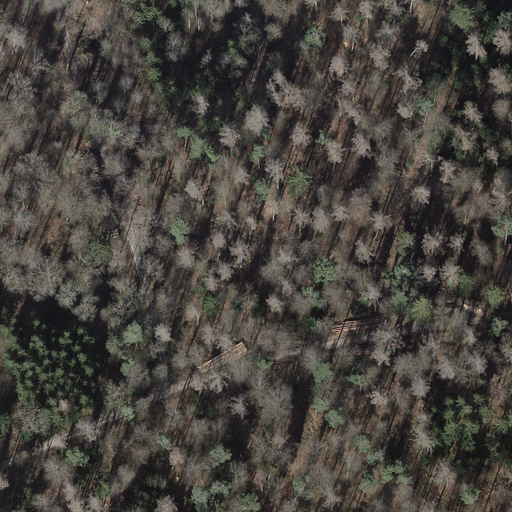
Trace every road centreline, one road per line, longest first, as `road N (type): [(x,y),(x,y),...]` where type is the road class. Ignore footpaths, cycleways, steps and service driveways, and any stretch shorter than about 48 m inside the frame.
road 1 (track): [(0,469),(170,389),(62,0)]
road 2 (track): [(511,311),(487,314),(126,213)]
road 3 (track): [(170,389),(271,355),(487,314)]
road 4 (track): [(255,0),(257,78),(238,96),(134,136),(97,130)]
